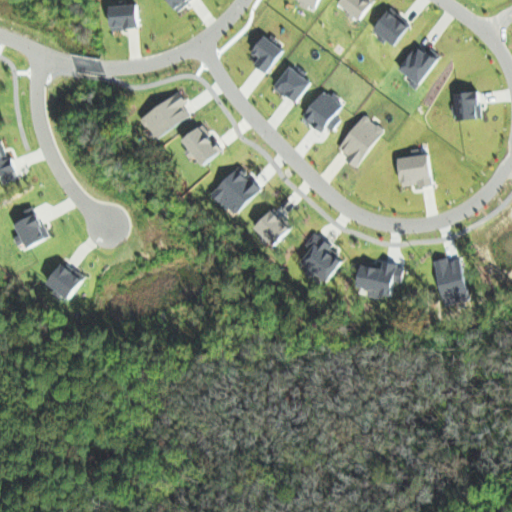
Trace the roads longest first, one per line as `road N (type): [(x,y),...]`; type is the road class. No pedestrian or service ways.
road 1 (residential): [(198,38),(237,104),(309,184),(373,224),(422,225),(484,201),(511,157),(492,22),(466,0)]
road 2 (residential): [(0,40),(125,57),(198,38),(235,0)]
road 3 (residential): [(39,50),(41,106),(62,169),(112,241)]
